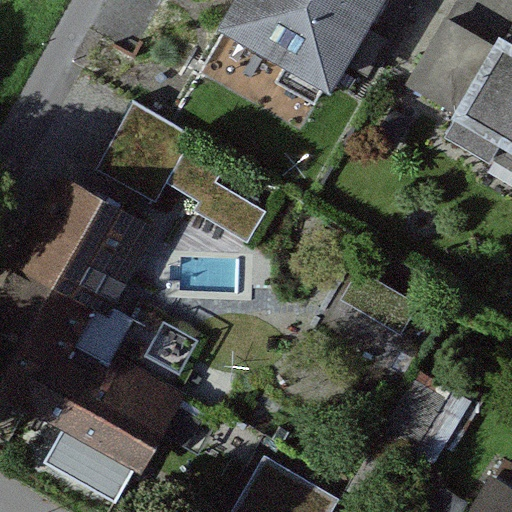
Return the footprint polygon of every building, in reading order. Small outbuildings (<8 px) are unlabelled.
[(396,0),(257,0),(232,43),(333,104),(396,0)] [(438,73),(466,14),(445,4),(417,63),(438,73)] [(511,49),(466,131),(511,157),(511,49)] [(140,162),(179,107),(143,81),(104,136),(140,162)] [(165,241),(73,184),(0,302),(0,386),(145,477),(191,403),(100,346),(165,241)] [(406,309),(418,280),(358,255),(346,284),(406,309)] [(427,345),(390,404),(441,436),(479,378),(427,345)] [(278,453),(242,511),(345,511),(354,498),(278,453)] [(511,511),(511,487),(510,486),(492,511),(511,511)]
